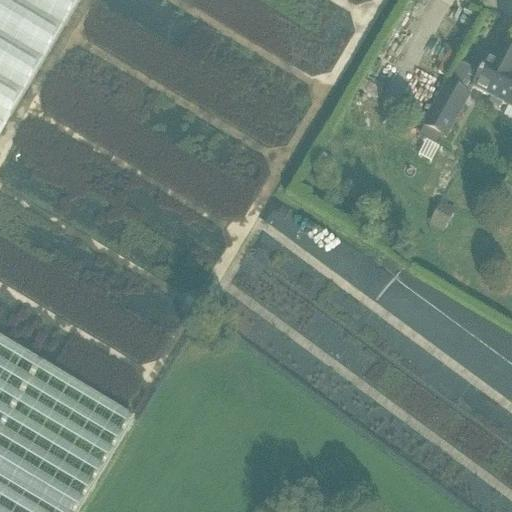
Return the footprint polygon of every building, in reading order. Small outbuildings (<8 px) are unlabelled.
[(0,0),(0,511),(79,511),(134,420),(0,340),(0,131),(79,0),(0,0)] [(511,108),(511,73),(511,71),(511,55),(497,47),(489,62),(488,61),(473,88),(511,108)] [(455,80),(465,59),(456,55),(446,76),(455,80)] [(444,140),(448,133),(469,97),(445,84),(421,126),(444,140)] [(373,133),(372,149),(382,150),(383,133),(373,133)] [(441,203),(429,224),(443,232),(455,211),(441,203)]
